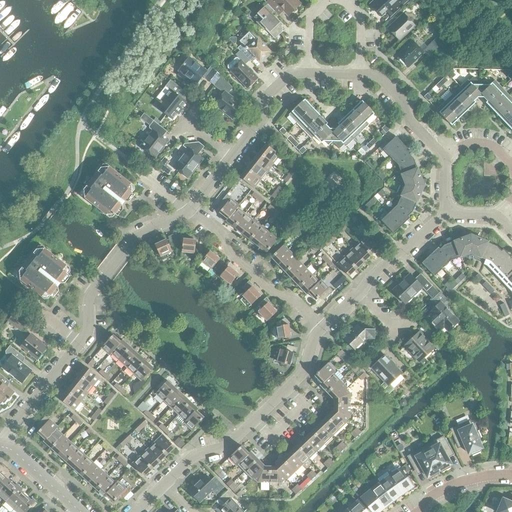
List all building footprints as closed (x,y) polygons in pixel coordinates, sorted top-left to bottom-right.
[(263,0),(275,12),(280,7),(287,15),(289,15),(299,6),(299,3),(296,0),(263,0)] [(374,0),(370,5),(381,16),(389,9),(394,13),(408,0),(374,0)] [(271,15),(274,11),(268,4),(266,6),(262,10),(259,13),(254,17),(258,21),(257,22),(256,22),(263,30),(264,30),(264,29),(265,29),(275,39),(281,33),(282,32),(282,31),(282,28),(282,27),(282,26),(281,26),(271,15)] [(399,41),(415,26),(404,14),(388,29),(399,41)] [(258,39),(256,40),(249,33),(248,34),(249,34),(242,40),(242,42),(241,43),(242,44),(238,48),(250,62),(255,57),(260,61),(270,52),(258,39)] [(431,53),(441,43),(438,36),(426,48),(431,53)] [(408,67),(423,52),(413,41),(397,56),(408,67)] [(250,62),(238,48),(240,51),(235,55),(241,61),(231,71),(247,89),(258,78),(245,65),(250,61),(250,62)] [(214,86),(221,77),(211,66),(206,72),(189,58),(179,70),(183,73),(180,77),(190,85),(193,81),(197,84),(203,76),(206,77),(205,78),(215,85),(214,86)] [(214,86),(224,93),(215,105),(233,119),(243,106),(228,94),(233,88),(221,77),(214,86)] [(181,98),(186,92),(170,80),(165,87),(170,90),(161,101),(160,101),(159,102),(160,103),(157,107),(172,119),(186,102),(181,98)] [(481,98),(481,85),(477,80),(472,85),(470,83),(463,90),(474,102),(478,98),(481,98)] [(488,102),(499,91),(492,83),(490,85),(485,81),(481,85),(481,98),(484,98),(488,102)] [(471,107),(474,102),(463,90),(455,97),(468,110),(471,107)] [(493,111),(506,98),(499,91),(488,102),(491,108),(493,111)] [(501,119),(511,107),(511,96),(510,95),(506,98),(493,111),(494,111),(495,110),(498,116),(501,119)] [(467,111),(468,110),(455,97),(447,105),(458,117),(459,118),(463,115),(466,109),(467,111)] [(299,120),(313,108),(312,107),(311,109),(308,103),(305,100),(292,112),(299,120)] [(366,122),(374,114),(362,101),(358,104),(355,110),(354,108),(354,109),(366,122)] [(455,122),(458,117),(447,105),(439,113),(452,126),(455,122)] [(510,126),(511,123),(511,107),(501,119),(503,118),(505,124),(509,127),(510,126)] [(307,128),(320,116),(320,115),(318,117),(315,111),(313,108),(299,120),(307,128)] [(358,129),(366,122),(354,109),(351,112),(347,117),(346,116),(358,129)] [(314,136),(326,125),(326,124),(323,119),(320,116),(307,128),(314,136)] [(351,137),(358,129),(346,116),(343,119),(340,125),(351,137)] [(162,138),(167,132),(154,121),(149,126),(149,128),(153,131),(150,135),(149,134),(147,134),(142,140),(143,142),(144,143),(141,147),(154,158),(167,141),(162,138)] [(332,142),(333,129),(330,129),(326,125),(314,136),(322,143),(324,141),(328,146),(332,142)] [(343,144),(351,137),(340,125),(335,129),(333,129),(332,142),(336,146),(341,142),(343,144)] [(402,146),(401,144),(399,140),(396,137),(394,139),(389,140),(390,142),(383,149),(391,157),(404,145),(403,144),(402,146)] [(204,147),(201,144),(199,142),(184,144),(183,146),(188,150),(174,167),(181,173),(182,174),(185,177),(186,177),(188,178),(189,177),(190,176),(193,173),(192,172),(202,159),(198,155),(204,147)] [(260,153),(273,164),(280,155),(266,145),(260,153)] [(398,165),(410,154),(409,154),(406,148),(404,145),(391,157),(398,165)] [(267,172),(273,164),(260,153),(253,161),(267,172)] [(402,175),(417,169),(414,159),(409,155),(410,154),(398,165),(402,175)] [(375,172),(378,169),(369,160),(366,163),(375,172)] [(260,180),(267,172),(253,161),(247,169),(260,180)] [(131,184),(119,175),(109,167),(101,168),(84,189),(84,190),(85,197),(85,198),(106,215),(107,215),(114,214),(118,216),(123,209),(122,204),(120,202),(121,200),(124,202),(129,201),(135,195),(132,192),(131,184)] [(254,188),(260,180),(247,169),(240,177),(254,188)] [(422,180),(420,180),(419,177),(420,177),(417,169),(402,175),(406,185),(424,186),(426,180),(425,180),(424,179),(423,179),(422,179),(422,180)] [(229,182),(224,189),(229,193),(234,186),(229,182)] [(417,202),(424,186),(406,185),(402,195),(417,202)] [(227,219),(237,207),(238,205),(231,199),(230,197),(227,194),(219,204),(223,207),(219,212),(227,219)] [(412,212),(417,202),(402,195),(397,205),(408,217),(409,217),(408,216),(412,212)] [(368,209),(377,200),(374,197),(365,206),(368,209)] [(408,217),(397,205),(389,213),(402,226),(405,223),(408,217)] [(234,227),(245,213),(237,207),(227,219),(226,221),(234,227)] [(242,234),(253,220),(245,213),(234,227),(242,234)] [(401,226),(402,226),(389,213),(381,221),(388,228),(387,230),(392,231),(394,234),(397,230),(400,225),(401,226)] [(250,240),(261,226),(253,220),(242,234),(250,240)] [(258,247),(269,233),(261,226),(250,240),(258,247)] [(269,233),(258,247),(267,253),(277,239),(269,233)] [(462,239),(455,241),(461,257),(460,257),(462,262),(468,259),(468,256),(474,256),(472,259),(478,262),(487,242),(465,233),(465,235),(465,236),(465,238),(462,240),(462,239)] [(359,242),(372,255),(379,247),(367,235),(359,242)] [(196,241),(183,239),(182,252),(195,253),(196,241)] [(155,245),(162,260),(174,255),(167,240),(155,245)] [(460,257),(461,257),(455,241),(444,245),(440,250),(440,249),(439,249),(450,261),(460,257)] [(364,262),(372,255),(359,242),(352,249),(364,262)] [(497,247),(487,242),(478,262),(479,262),(481,258),(485,260),(484,264),(487,266),(511,291),(511,258),(503,249),(501,251),(497,247)] [(278,265),(291,252),(284,245),(271,257),(278,265)] [(66,266),(56,257),(45,249),(44,249),(37,250),(36,250),(19,271),(20,272),(21,279),(20,280),(42,297),(42,296),(50,295),(53,298),(59,291),(58,286),(55,284),(57,281),(60,284),(65,283),(70,276),(67,274),(66,266)] [(356,269),(364,262),(352,249),(344,256),(356,269)] [(442,268),(450,261),(439,249),(439,250),(433,253),(430,255),(442,268)] [(202,261),(212,269),(219,259),(210,252),(202,261)] [(285,272),(298,260),(291,252),(278,265),(285,272)] [(434,276),(442,268),(430,255),(430,256),(431,257),(425,260),(422,263),(424,265),(425,270),(427,269),(434,276)] [(349,276),(356,269),(344,256),(337,264),(349,276)] [(293,280),(305,268),(298,260),(285,272),(293,280)] [(230,284),(233,280),(238,274),(228,266),(221,276),(230,284)] [(300,287),(313,275),(305,268),(293,280),(300,287)] [(395,289),(393,291),(405,304),(422,287),(426,292),(432,286),(420,274),(415,279),(410,275),(399,285),(397,285),(395,288),(395,289)] [(307,295),(309,293),(320,283),(313,275),(300,287),(307,295)] [(261,296),(252,287),(253,285),(249,281),(242,289),(246,292),(243,295),(244,297),(241,300),(248,308),(251,304),(261,296)] [(324,300),(333,291),(330,288),(328,288),(322,281),(320,283),(309,293),(316,300),(321,296),(324,300)] [(440,292),(430,301),(435,307),(428,314),(430,315),(427,318),(439,331),(444,326),(449,331),(458,322),(445,308),(450,302),(440,292)] [(268,303),(258,312),(267,321),(276,312),(268,303)] [(21,331),(27,323),(14,313),(8,321),(21,331)] [(290,337),(288,325),(290,323),(285,318),(276,323),(277,326),(276,327),(276,328),(271,329),(273,339),(278,338),(278,339),(290,337)] [(375,340),(375,339),(375,329),(362,329),(357,325),(343,338),(349,344),(345,349),(353,357),(358,353),(356,350),(364,342),(363,341),(365,339),(375,340)] [(444,347),(439,342),(429,331),(423,337),(419,333),(419,332),(405,346),(412,353),(411,353),(413,355),(413,354),(420,361),(434,348),(433,348),(433,347),(434,346),(438,351),(441,351),(444,347)] [(21,347),(38,360),(47,348),(41,343),(42,343),(36,338),(35,339),(31,335),(21,347)] [(109,355),(110,353),(120,342),(113,335),(101,348),(109,355)] [(118,360),(130,347),(122,340),(120,342),(110,353),(118,360)] [(289,365),(293,353),(296,354),(297,348),(288,345),(286,351),(281,350),(281,351),(276,350),(273,359),(278,361),(277,362),(289,365)] [(20,361),(24,356),(10,346),(5,351),(6,354),(11,358),(3,368),(21,383),(31,370),(20,361)] [(126,367),(138,354),(130,347),(118,360),(126,367)] [(134,374),(146,361),(138,354),(126,367),(134,374)] [(362,366),(368,372),(372,368),(388,385),(401,373),(385,356),(379,360),(374,355),(362,366)] [(146,361),(134,374),(141,381),(153,368),(146,361)] [(322,383),(332,373),(334,371),(327,364),(315,376),(322,383)] [(93,386),(100,378),(86,367),(80,375),(93,386)] [(5,385),(9,381),(0,373),(0,403),(0,404),(2,402),(4,404),(8,399),(9,400),(11,398),(10,397),(14,392),(5,385)] [(327,392),(340,380),(332,373),(322,383),(320,385),(327,392)] [(87,394),(93,386),(80,375),(73,383),(87,394)] [(334,400),(346,389),(347,388),(340,380),(327,392),(334,400)] [(163,401),(175,388),(167,381),(155,394),(163,401)] [(80,402),(87,394),(73,383),(67,391),(80,402)] [(171,408),(183,395),(175,388),(163,401),(171,408)] [(334,405),(350,405),(350,394),(346,389),(334,400),(334,405)] [(74,410),(80,402),(67,391),(60,400),(74,410)] [(179,415),(190,402),(183,395),(171,408),(179,415)] [(186,422),(196,411),(198,409),(190,402),(179,415),(186,422)] [(350,417),(350,405),(334,405),(334,410),(345,422),(350,417)] [(346,423),(345,422),(334,410),(327,417),(339,430),(346,423)] [(186,422),(185,424),(192,431),(204,418),(196,411),(186,422)] [(45,439),(55,428),(57,426),(50,420),(50,418),(46,415),(38,424),(42,428),(38,432),(45,439)] [(331,437),(339,430),(327,417),(319,424),(331,437)] [(477,431),(475,432),(470,421),(450,429),(457,445),(463,442),(468,453),(471,452),(472,455),(480,451),(479,449),(481,448),(478,440),(480,438),(477,431)] [(324,444),(331,437),(319,424),(312,431),(324,444)] [(51,448),(63,435),(55,428),(45,439),(43,441),(51,448)] [(317,451),(324,444),(312,431),(305,438),(317,451)] [(59,455),(71,442),(63,435),(51,448),(59,455)] [(167,454),(175,447),(163,435),(155,442),(167,454)] [(445,455),(451,452),(443,437),(426,447),(439,470),(440,470),(442,472),(450,467),(448,465),(450,464),(445,455)] [(309,458),(317,451),(305,438),(297,446),(309,458)] [(66,462),(78,449),(71,442),(59,455),(66,462)] [(160,462),(167,454),(155,442),(148,449),(160,462)] [(236,465),(238,463),(248,453),(241,446),(229,458),(236,465)] [(302,465),(309,458),(297,446),(290,453),(302,465)] [(437,471),(439,470),(426,447),(408,457),(416,471),(422,468),(427,477),(429,476),(431,478),(439,474),(437,471)] [(74,469),(86,456),(78,449),(66,462),(74,469)] [(152,469),(160,462),(148,449),(140,456),(152,469)] [(245,471),(257,459),(250,451),(248,453),(238,463),(245,471)] [(294,472),(302,465),(290,453),(282,460),(294,472)] [(82,476),(93,463),(86,456),(74,469),(82,476)] [(145,476),(152,469),(140,456),(132,463),(145,476)] [(252,479),(253,477),(265,467),(257,459),(245,471),(252,479)] [(287,479),(294,472),(282,460),(275,467),(286,478),(287,479)] [(89,483),(101,470),(93,463),(82,476),(89,483)] [(269,482),(270,467),(265,467),(253,477),(258,482),(269,482)] [(286,478),(275,467),(270,467),(269,482),(281,483),(286,478)] [(403,495),(415,487),(408,476),(406,478),(400,469),(390,477),(403,495)] [(97,490),(109,477),(101,470),(89,483),(97,490)] [(0,491),(10,481),(0,471),(0,491)] [(225,487),(215,476),(211,481),(205,475),(189,490),(200,502),(212,491),(216,495),(225,487)] [(105,497),(106,495),(116,484),(109,477),(97,490),(105,497)] [(394,501),(403,495),(390,477),(381,484),(394,501)] [(0,495),(6,501),(20,486),(17,484),(15,486),(10,481),(0,491),(0,495)] [(127,495),(131,491),(127,488),(125,488),(118,482),(116,484),(106,495),(114,502),(118,497),(122,501),(123,499),(126,502),(130,497),(127,495)] [(386,508),(394,501),(381,484),(372,491),(386,508)] [(15,509),(26,496),(21,491),(23,489),(20,486),(6,501),(15,509)] [(220,508),(223,511),(243,511),(231,499),(234,496),(228,490),(219,499),(225,504),(220,508)] [(373,511),(380,511),(386,508),(372,491),(362,498),(373,511)] [(26,496),(15,509),(18,511),(26,511),(36,502),(33,498),(31,500),(26,496)] [(511,511),(511,499),(511,502),(503,499),(503,500),(497,498),(493,510),(498,511),(497,511),(511,511)] [(351,511),(367,511),(358,501),(349,509),(351,511)]
